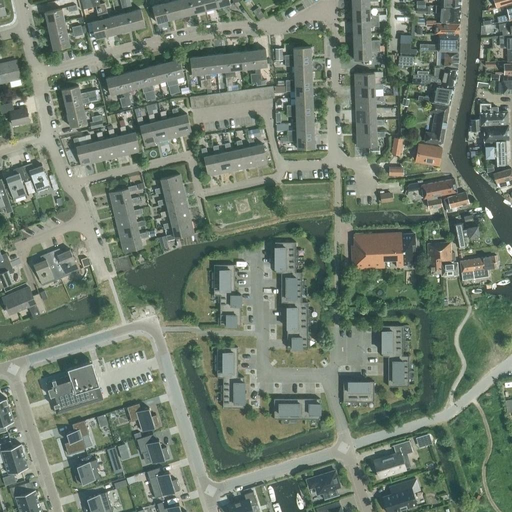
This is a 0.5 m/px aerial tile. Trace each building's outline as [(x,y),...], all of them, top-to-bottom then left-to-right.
[(75,0),(59,0),(57,1),(59,9),(62,8),(67,7),(76,5),(75,0)] [(102,13),(100,4),(98,0),(90,0),(93,6),(95,5),(99,20),(91,22),(96,39),(108,35),(104,18),(103,18),(102,13)] [(177,0),(174,0),(165,3),(169,20),(181,16),(177,0)] [(190,0),(177,0),(181,16),(194,13),(190,0)] [(190,0),(194,13),(206,10),(203,0),(190,0)] [(203,0),(206,10),(218,7),(216,0),(203,0)] [(351,0),(352,9),(369,8),(369,1),(378,1),(378,0),(351,0)] [(497,8),(506,5),(511,3),(511,0),(494,0),(495,1),(497,8)] [(157,23),(169,20),(165,3),(152,6),(157,23)] [(511,3),(506,5),(508,14),(497,17),(498,22),(511,19),(511,3)] [(425,8),(417,8),(417,13),(431,14),(431,6),(425,6),(425,8)] [(461,6),(441,6),(437,6),(437,11),(442,11),(441,22),(459,23),(461,6)] [(258,7),(253,11),(259,20),(265,16),(258,7)] [(48,25),(64,21),(62,8),(59,9),(45,12),(48,25)] [(353,22),(379,21),(379,15),(370,15),(369,8),(352,9),(353,22)] [(128,12),(133,29),(145,26),(141,9),(128,12)] [(120,32),(133,29),(128,12),(116,15),(120,32)] [(108,35),(120,32),(116,15),(104,18),(108,35)] [(64,21),(48,25),(50,37),(67,33),(64,21)] [(353,34),(370,34),(370,26),(379,26),(379,21),(353,22),(353,34)] [(459,24),(459,23),(437,23),(437,21),(427,21),(427,24),(426,27),(435,27),(435,35),(438,35),(456,35),(456,34),(459,34),(459,24)] [(511,22),(499,24),(499,30),(502,30),(502,35),(511,34),(511,35),(511,34),(511,22)] [(67,33),(50,37),(53,49),(70,46),(67,33)] [(353,47),(380,46),(380,40),(370,40),(370,34),(353,34),(353,47)] [(426,50),(445,51),(456,51),(459,51),(459,46),(459,43),(459,34),(456,35),(438,35),(437,45),(426,44),(426,50)] [(511,61),(511,37),(507,38),(508,40),(499,40),(499,43),(508,42),(508,61),(511,61)] [(417,54),(417,49),(411,49),(411,44),(401,43),(400,53),(411,54),(417,54)] [(380,51),(380,46),(353,47),(354,60),(371,59),(371,52),(380,51)] [(285,55),(285,61),(311,60),(311,47),(293,47),(294,55),(285,55)] [(283,55),(282,48),(275,48),(276,59),(284,59),(284,55),(283,55)] [(265,49),(253,50),(255,68),(255,74),(260,73),(260,67),(267,66),(265,49)] [(242,69),(255,68),(253,50),(240,52),(242,69)] [(433,75),(443,75),(444,67),(445,66),(458,67),(459,51),(456,51),(445,51),(445,59),(441,59),(440,66),(434,66),(433,75)] [(240,52),(228,53),(230,77),(235,76),(234,70),(242,69),(240,52)] [(230,77),(228,53),(215,55),(217,72),(225,71),(226,77),(230,77)] [(210,73),(217,72),(215,55),(203,56),(205,79),(210,79),(210,73)] [(190,58),(192,75),(200,74),(201,80),(205,79),(203,56),(190,58)] [(412,67),(413,57),(400,56),(398,68),(403,68),(403,66),(412,67)] [(173,85),(178,83),(176,77),(184,75),(179,59),(167,62),(173,85)] [(311,60),(285,61),(285,66),(294,66),(294,73),(312,72),(311,60)] [(16,61),(0,64),(0,82),(20,78),(16,61)] [(159,82),(167,80),(168,86),(173,85),(167,62),(155,65),(159,82)] [(149,91),(153,90),(152,84),(159,82),(155,65),(143,68),(149,91)] [(454,87),(457,69),(444,67),(443,75),(433,75),(433,76),(434,76),(434,77),(424,77),(423,84),(434,84),(454,87)] [(135,88),(142,86),(144,92),(149,91),(143,68),(131,72),(135,88)] [(123,91),(124,97),(129,96),(127,90),(135,88),(131,72),(118,75),(123,91)] [(312,85),(312,72),(294,73),(295,80),(286,80),(286,86),(312,85)] [(375,85),(375,84),(374,77),(383,77),(382,72),(374,72),(374,73),(354,74),(355,86),(375,85)] [(110,95),(123,91),(118,75),(106,78),(110,95)] [(511,94),(511,76),(503,76),(502,94),(511,94)] [(375,97),(375,96),(375,89),(383,88),(383,83),(375,84),(375,85),(355,86),(355,98),(375,97)] [(452,95),(454,87),(434,84),(432,98),(427,97),(418,96),(418,100),(431,103),(432,102),(446,104),(450,105),(452,95)] [(312,85),(286,86),(286,91),(295,91),(295,98),(313,97),(312,85)] [(87,97),(86,92),(81,94),(79,86),(62,89),(65,102),(87,97)] [(376,109),(375,108),(375,101),(383,101),(383,96),(375,96),(375,97),(355,98),(356,110),(376,109)] [(84,110),(83,103),(89,102),(88,102),(87,97),(65,102),(67,114),(84,110)] [(287,105),(287,111),(313,110),(313,97),(295,98),(296,105),(287,105)] [(13,102),(0,105),(0,110),(1,114),(10,112),(13,125),(30,122),(27,108),(14,111),(13,102)] [(449,105),(446,104),(432,102),(431,103),(430,112),(435,113),(431,133),(426,132),(425,141),(442,144),(445,127),(446,127),(447,122),(446,122),(449,105)] [(484,125),(508,124),(508,111),(498,112),(497,107),(490,107),(490,104),(480,104),(480,119),(481,125),(484,125)] [(175,117),(180,136),(192,133),(187,114),(179,116),(177,108),(172,109),(174,117),(175,117)] [(376,121),(376,120),(376,113),(384,113),(384,108),(375,108),(376,109),(356,110),(356,122),(376,121)] [(84,110),(67,114),(70,127),(87,123),(84,110)] [(287,111),(287,112),(287,116),(296,116),(296,123),(313,122),(313,110),(287,111)] [(175,117),(174,117),(167,119),(165,111),(160,112),(162,120),(163,120),(168,139),(180,136),(175,117)] [(163,120),(162,120),(156,122),(154,114),(149,115),(150,123),(152,122),(156,142),(168,139),(163,120)] [(152,122),(150,123),(151,123),(144,125),(142,117),(137,118),(139,126),(140,126),(144,145),(156,142),(152,122)] [(102,120),(93,122),(90,123),(91,129),(103,126),(102,120)] [(376,133),(376,132),(376,125),(384,125),(384,120),(376,120),(376,121),(356,122),(357,134),(376,133)] [(288,136),(314,135),(313,122),(296,123),(297,130),(287,130),(288,136)] [(494,140),(506,140),(508,140),(508,124),(484,125),(484,130),(484,145),(494,145),(494,140)] [(123,135),(128,154),(140,151),(135,132),(127,134),(125,126),(121,127),(120,127),(122,135),(123,135)] [(248,138),(260,136),(259,128),(247,130),(248,138)] [(123,135),(122,135),(115,137),(113,129),(108,130),(110,138),(112,138),(116,157),(128,154),(123,135)] [(112,138),(110,138),(104,140),(102,132),(97,133),(99,141),(100,140),(105,160),(116,157),(112,138)] [(376,133),(357,134),(357,146),(377,146),(377,137),(385,137),(384,132),(376,132),(376,133)] [(100,140),(99,141),(92,143),(90,135),(85,136),(87,143),(88,143),(93,162),(105,160),(100,140)] [(314,135),(288,136),(288,138),(288,141),(297,141),(297,149),(314,148),(314,135)] [(88,143),(87,143),(87,144),(80,146),(78,137),(73,139),(75,147),(76,147),(81,165),(93,162),(88,143)] [(251,147),(255,166),(267,163),(263,144),(255,146),(253,138),(248,139),(250,147),(251,147)] [(400,155),(403,139),(394,138),(391,154),(400,155)] [(494,140),(494,145),(485,145),(485,157),(494,157),(495,165),(507,164),(506,140),(494,140)] [(251,147),(250,147),(243,148),(242,141),(236,142),(238,149),(239,149),(243,168),(255,166),(251,147)] [(239,149),(238,149),(231,151),(230,143),(225,144),(226,152),(228,152),(232,171),(243,168),(239,149)] [(438,165),(441,148),(419,144),(416,161),(438,165)] [(228,152),(226,152),(219,154),(218,146),(213,147),(215,154),(216,154),(220,173),(232,171),(228,152)] [(216,154),(215,154),(208,156),(206,148),(201,149),(202,152),(203,157),(203,158),(204,158),(208,176),(220,173),(216,154)] [(22,166),(27,178),(32,177),(37,192),(50,187),(42,165),(33,168),(32,163),(22,166)] [(21,180),(27,178),(22,166),(13,169),(15,174),(6,177),(13,199),(26,195),(21,180)] [(403,175),(403,166),(389,166),(389,175),(403,175)] [(500,188),(511,184),(511,169),(511,168),(493,173),(496,183),(497,186),(500,188)] [(163,191),(183,186),(180,174),(160,179),(162,187),(155,189),(156,194),(163,192),(163,191)] [(0,179),(0,209),(11,206),(1,179),(0,179)] [(457,192),(454,179),(421,185),(423,198),(426,198),(427,201),(437,199),(437,196),(457,192)] [(109,193),(112,205),(131,200),(131,198),(129,192),(137,190),(136,185),(128,187),(128,188),(109,193)] [(163,191),(163,192),(165,199),(157,201),(158,206),(166,204),(166,203),(186,198),(183,186),(163,191)] [(452,207),(469,202),(466,192),(444,198),(447,208),(452,207)] [(381,202),(391,201),(390,193),(380,194),(381,202)] [(134,212),(134,210),(132,204),(140,202),(139,196),(131,198),(131,200),(112,205),(115,216),(134,212)] [(166,203),(166,204),(168,210),(160,212),(161,217),(169,215),(169,214),(188,209),(186,198),(166,203)] [(427,201),(429,209),(442,206),(441,198),(437,199),(427,201)] [(137,223),(136,222),(135,215),(143,213),(142,208),(134,210),(134,212),(115,216),(118,228),(137,223)] [(169,214),(169,215),(171,223),(163,224),(164,229),(172,227),(171,226),(191,221),(188,209),(169,214)] [(139,235),(139,234),(138,227),(146,225),(144,220),(136,222),(137,223),(118,228),(121,240),(139,235)] [(171,226),(172,227),(173,234),(166,236),(167,241),(175,239),(175,238),(194,233),(191,221),(171,226)] [(458,246),(466,245),(465,237),(469,237),(469,238),(479,236),(477,227),(467,228),(468,232),(464,233),(462,223),(454,225),(458,246)] [(121,240),(123,252),(143,247),(141,239),(148,237),(147,232),(139,234),(139,235),(121,240)] [(414,234),(402,234),(401,232),(353,234),(354,245),(351,245),(352,269),(353,269),(366,268),(385,266),(384,260),(396,260),(396,266),(404,265),(403,263),(416,263),(414,234)] [(275,257),(296,257),(296,241),(275,241),(275,257)] [(451,256),(451,253),(450,242),(427,244),(428,257),(430,257),(431,274),(441,273),(442,275),(441,261),(451,260),(451,256)] [(60,276),(65,274),(66,276),(79,270),(70,249),(61,253),(59,248),(50,252),(60,276)] [(0,266),(10,262),(6,253),(2,255),(0,250),(0,266)] [(61,278),(60,276),(50,252),(40,256),(42,260),(33,264),(42,286),(61,278)] [(496,267),(494,256),(460,261),(463,277),(474,275),(474,277),(489,275),(488,268),(496,267)] [(296,272),(296,257),(275,257),(275,272),(281,272),(296,272)] [(442,275),(457,274),(457,262),(455,262),(452,262),(451,260),(441,261),(442,275)] [(10,262),(0,266),(0,270),(1,273),(0,272),(0,287),(13,282),(10,274),(14,272),(10,262)] [(214,280),(235,280),(235,264),(214,264),(214,280)] [(281,287),(302,287),(302,272),(296,272),(281,272),(281,287)] [(235,295),(235,294),(235,280),(214,280),(214,295),(220,295),(235,295)] [(66,292),(72,289),(69,283),(64,285),(66,292)] [(33,296),(29,287),(3,298),(9,313),(28,305),(34,318),(40,315),(38,311),(45,308),(39,293),(33,296)] [(302,302),(302,287),(281,287),(281,303),(287,303),(287,302),(302,302)] [(220,310),(241,310),(241,294),(235,294),(235,295),(220,295),(220,310)] [(287,317),(308,317),(308,302),(302,302),(287,302),(287,303),(287,317)] [(241,310),(220,310),(220,325),(241,325),(241,310)] [(287,332),(308,332),(308,317),(287,317),(287,332)] [(382,341),(403,341),(403,325),(382,325),(382,341)] [(308,332),(287,332),(287,347),(308,347),(308,332)] [(403,355),(403,341),(382,341),(382,356),(388,356),(388,355),(403,355)] [(217,362),(238,362),(238,347),(217,347),(217,362)] [(388,370),(409,370),(409,355),(403,355),(388,355),(388,356),(388,370)] [(69,375),(46,382),(56,414),(103,399),(99,386),(100,385),(94,367),(92,361),(86,363),(67,369),(69,375)] [(238,377),(238,362),(217,362),(217,378),(223,378),(223,377),(238,377)] [(409,370),(388,370),(388,386),(409,386),(409,370)] [(223,392),(244,392),(244,377),(238,377),(223,377),(223,378),(223,392)] [(344,402),(359,402),(359,381),(344,381),(344,402)] [(359,381),(359,402),(375,402),(375,381),(359,381)] [(244,392),(223,392),(223,408),(244,408),(244,392)] [(0,412),(10,410),(6,398),(0,399),(0,412)] [(274,419),(290,419),(290,398),(274,398),(274,419)] [(290,419),(305,419),(305,398),(290,398),(290,419)] [(305,398),(305,419),(320,419),(320,398),(305,398)] [(139,403),(127,407),(131,421),(138,419),(142,431),(159,425),(156,414),(151,416),(149,407),(141,409),(139,403)] [(14,421),(10,410),(0,412),(0,432),(7,430),(5,424),(14,421)] [(69,441),(65,443),(68,454),(86,448),(82,436),(89,434),(84,420),(72,424),(74,430),(66,433),(69,441)] [(417,437),(419,443),(429,440),(427,434),(417,437)] [(149,435),(137,439),(141,453),(143,452),(148,451),(151,460),(152,463),(170,458),(166,446),(161,448),(159,439),(156,440),(151,442),(149,436),(149,435)] [(0,448),(4,462),(24,455),(21,443),(12,446),(10,440),(0,443),(0,448)] [(413,452),(409,440),(391,445),(392,446),(393,445),(395,454),(374,460),(379,477),(406,469),(401,453),(403,452),(404,455),(413,452)] [(116,447),(108,449),(111,458),(118,456),(116,447)] [(28,467),(24,455),(4,462),(8,473),(28,467)] [(79,474),(75,475),(78,485),(100,478),(97,467),(99,466),(97,459),(77,465),(79,474)] [(159,467),(147,471),(155,497),(180,490),(176,479),(172,480),(169,471),(161,474),(159,467)] [(340,487),(335,471),(321,475),(321,474),(320,474),(321,475),(307,479),(309,488),(315,486),(317,494),(322,492),(324,499),(324,500),(339,495),(339,494),(338,495),(336,488),(340,487)] [(126,479),(114,483),(116,489),(127,485),(126,479)] [(387,511),(390,511),(406,507),(416,504),(412,492),(419,489),(416,479),(391,487),(393,494),(383,497),(386,504),(384,505),(386,511),(388,511),(387,511)] [(19,494),(15,496),(18,507),(39,501),(35,489),(33,490),(27,492),(24,484),(17,486),(19,494)] [(89,506),(85,508),(86,511),(109,511),(113,511),(107,491),(87,498),(89,506)] [(246,500),(228,505),(230,511),(253,511),(251,506),(257,504),(253,491),(244,494),(246,500)] [(42,511),(39,501),(18,507),(19,511),(42,511)] [(162,501),(157,503),(159,511),(186,511),(182,511),(181,511),(179,503),(164,508),(162,501)]
